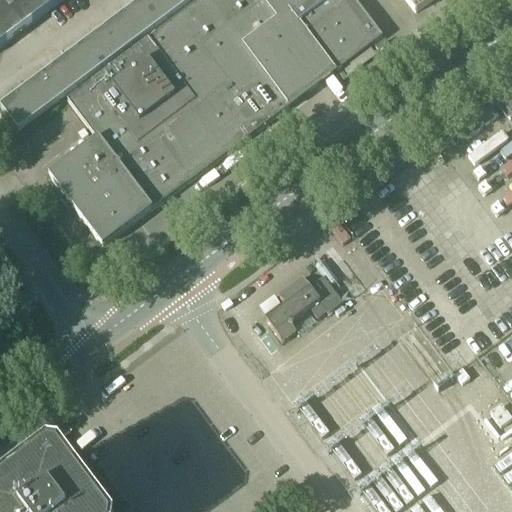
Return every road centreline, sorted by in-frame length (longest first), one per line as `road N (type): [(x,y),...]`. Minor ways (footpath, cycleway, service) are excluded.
road 1 (tertiary): [(95,340),(511,30)]
road 2 (unknown): [(369,310),(509,511)]
road 3 (unknown): [(189,433),(369,310)]
road 4 (unknown): [(169,511),(72,379)]
road 5 (unclassified): [(95,340),(0,216)]
road 6 (unclassified): [(0,77),(105,0)]
road 7 (unclassified): [(0,421),(95,340)]
